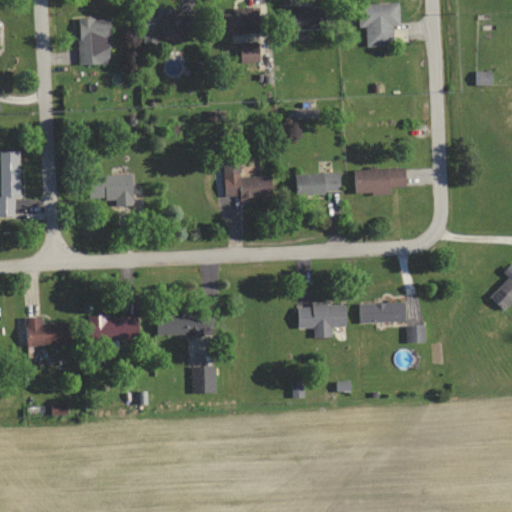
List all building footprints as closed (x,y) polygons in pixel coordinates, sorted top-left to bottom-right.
[(398,25),(398,2),(360,3),(361,46),(392,45),(391,26),(398,25)] [(259,5),(216,4),(215,32),(258,33),(259,5)] [(141,15),(141,44),(158,44),(158,33),(181,33),(181,7),(156,7),(156,15),(141,15)] [(110,17),(77,17),(77,63),(110,63),(110,17)] [(0,215),(18,215),(18,150),(0,149),(0,215)] [(222,198),(269,197),(268,174),(240,174),(239,156),(221,157),(222,198)] [(351,167),(351,191),(403,191),(403,167),(351,167)] [(341,171),(291,172),(292,195),(341,194),(341,171)] [(130,172),(85,176),(87,211),(133,207),(130,172)] [(511,269),(489,297),(505,310),(511,301),(511,269)] [(378,301),(366,305),(371,321),(383,317),(378,301)] [(345,326),(345,302),(295,303),(295,327),(345,326)] [(202,335),(201,310),(153,311),(154,335),(202,335)] [(87,315),(87,338),(137,338),(137,314),(87,315)] [(23,316),(24,345),(71,344),(70,321),(41,322),(41,315),(23,316)] [(211,366),(192,366),(192,391),(211,391),(211,366)]
